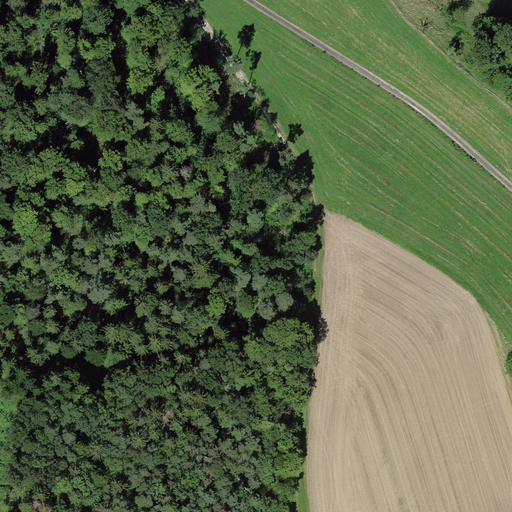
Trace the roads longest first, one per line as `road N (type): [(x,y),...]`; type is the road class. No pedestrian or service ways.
road 1 (track): [(190,0),(309,183),(312,291),(289,511)]
road 2 (track): [(245,0),(404,100),(511,189)]
